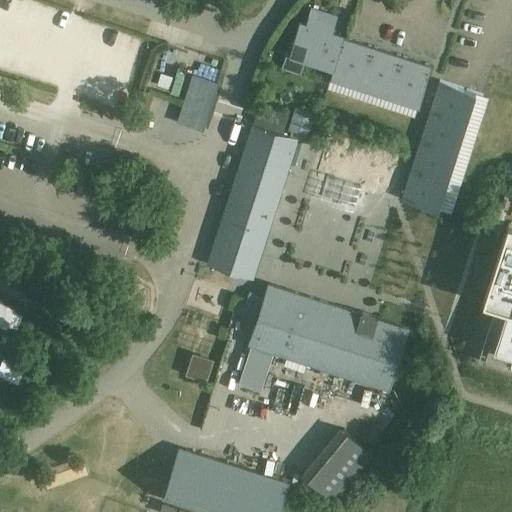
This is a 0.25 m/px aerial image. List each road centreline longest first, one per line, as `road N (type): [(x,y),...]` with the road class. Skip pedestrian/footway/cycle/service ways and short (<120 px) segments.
road 1 (unclassified): [(336,411),(288,461),(172,434),(125,374)]
road 2 (unclassified): [(212,168),(0,105)]
road 3 (unclassified): [(181,265),(0,205)]
road 4 (unclassified): [(0,466),(125,374)]
road 5 (unclassified): [(115,0),(250,47)]
road 6 (unclassified): [(250,47),(212,168)]
road 7 (unclassified): [(125,374),(181,265)]
